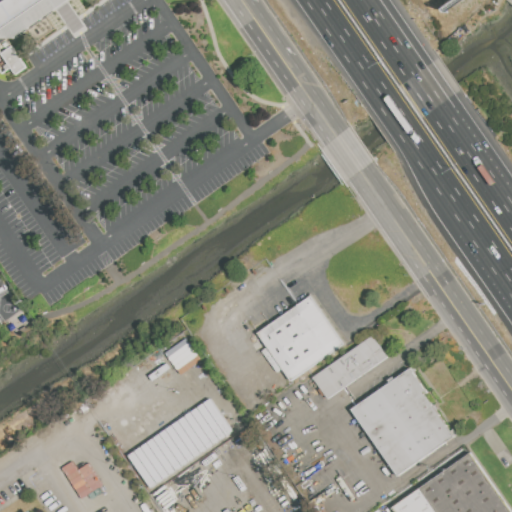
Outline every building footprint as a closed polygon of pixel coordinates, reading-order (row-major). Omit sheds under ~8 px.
[(0,0),(0,23),(2,22),(11,36),(66,0),(0,0)] [(0,69),(0,44),(8,39),(27,67),(17,75),(12,68),(3,74),(0,69)] [(259,333),(312,296),(345,345),(292,381),(259,333)] [(314,378),(374,336),(389,357),(329,399),(314,378)] [(353,410),(391,383),(389,381),(394,377),(396,380),(411,369),(428,393),(425,396),(455,438),(399,477),(353,410)] [(396,511),(393,507),(472,452),(511,510),(511,511),(396,511)]
